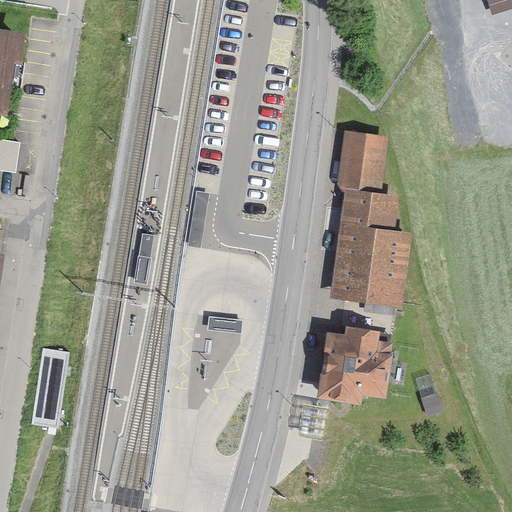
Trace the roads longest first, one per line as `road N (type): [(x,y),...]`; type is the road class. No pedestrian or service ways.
road 1 (tertiary): [(319,0),(286,305),(240,511)]
road 2 (residential): [(0,499),(79,0)]
